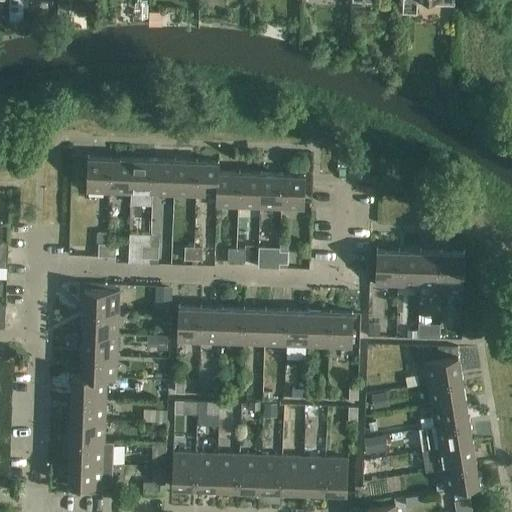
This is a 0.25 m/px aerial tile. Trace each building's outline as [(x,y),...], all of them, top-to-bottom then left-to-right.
[(10,0),(9,20),(24,20),(24,0),(10,0)] [(454,5),(454,0),(403,0),(403,11),(417,11),(417,3),(454,5)] [(109,192),(110,158),(88,157),(87,192),(109,192)] [(130,193),(132,158),(110,158),(109,192),(130,193)] [(152,206),(152,194),(154,159),(132,158),(130,193),(130,205),(152,206)] [(174,195),(175,160),(154,159),(152,194),(174,195)] [(196,196),(197,161),(175,160),(174,195),(196,196)] [(218,171),(219,171),(219,162),(197,161),(196,196),(217,196),(218,196),(218,171)] [(240,172),(219,171),(218,171),(218,196),(217,196),(216,206),(239,207),(240,172)] [(261,208),(262,173),(240,172),(239,207),(261,208)] [(283,208),(284,174),(262,173),(261,208),(283,208)] [(306,174),(284,174),(283,208),(304,209),(306,174)] [(0,265),(7,265),(8,255),(8,242),(2,242),(3,222),(0,221),(0,265)] [(203,241),(202,247),(202,260),(202,266),(213,266),(214,241),(203,241)] [(107,257),(108,244),(99,243),(99,256),(107,257)] [(246,243),(246,249),(245,262),(245,267),(259,268),(259,249),(259,243),(246,243)] [(116,244),(108,244),(107,257),(116,257),(116,244)] [(150,258),(151,245),(142,245),(142,258),(150,258)] [(159,246),(151,245),(150,258),(159,258),(159,246)] [(193,260),(194,247),(185,247),(185,259),(193,260)] [(202,247),(194,247),(193,260),(202,260),(202,247)] [(237,261),(237,248),(228,248),(228,261),(237,261)] [(246,249),(237,248),(237,261),(245,262),(246,249)] [(398,285),(399,250),(377,249),(376,284),(398,285)] [(279,263),(280,250),(272,250),(271,263),(279,263)] [(289,250),(280,250),(279,263),(288,263),(289,250)] [(420,286),(421,251),(399,250),(398,285),(420,286)] [(442,287),(443,252),(421,251),(420,286),(442,287)] [(464,287),(465,253),(443,252),(442,287),(464,287)] [(85,288),(84,310),(119,312),(120,290),(85,288)] [(199,342),(201,307),(179,306),(178,341),(199,342)] [(221,343),(223,308),(201,307),(199,342),(221,343)] [(243,343),(244,309),(223,308),(221,343),(243,343)] [(265,344),(266,309),(244,309),(243,343),(265,344)] [(287,345),(288,310),(266,309),(265,344),(287,345)] [(118,333),(119,312),(84,310),(84,332),(118,333)] [(308,346),(310,311),(288,310),(287,345),(308,346)] [(330,346),(332,312),(310,311),(308,346),(330,346)] [(353,313),(332,312),(330,346),(352,347),(353,313)] [(369,323),(369,335),(380,336),(380,324),(369,323)] [(117,355),(118,333),(84,332),(83,354),(117,355)] [(159,336),(158,350),(169,351),(170,337),(159,336)] [(117,378),(117,355),(83,354),(82,375),(82,376),(107,377),(117,378)] [(424,361),(428,382),(462,377),(459,355),(424,361)] [(106,399),(107,377),(82,376),(82,375),(72,375),(72,397),(106,399)] [(466,399),(462,377),(428,382),(431,404),(466,399)] [(176,392),(185,393),(185,380),(176,380),(176,392)] [(359,386),(350,386),(349,398),(359,399),(359,386)] [(385,393),(372,395),(374,409),(388,407),(385,393)] [(106,420),(106,399),(72,397),(71,419),(106,420)] [(469,420),(466,399),(431,404),(435,425),(469,420)] [(175,413),(184,413),(184,401),(176,400),(175,413)] [(251,402),(250,410),(259,410),(259,402),(251,402)] [(358,407),(349,406),(349,420),(358,420),(358,407)] [(291,407),(291,419),(303,419),(303,407),(291,407)] [(156,409),(156,421),(168,422),(168,410),(156,409)] [(105,442),(106,420),(71,419),(70,441),(105,442)] [(435,425),(419,428),(423,449),(473,442),(469,420),(435,425)] [(384,436),(365,439),(367,454),(386,451),(384,436)] [(70,441),(69,463),(104,464),(113,464),(114,442),(105,442),(70,441)] [(477,463),(473,442),(423,449),(426,471),(442,469),(477,463)] [(194,487),(196,453),(174,452),(173,486),(194,487)] [(216,488),(217,453),(196,453),(194,487),(216,488)] [(238,489),(239,454),(217,453),(216,488),(238,489)] [(260,490),(261,455),(239,454),(238,489),(260,490)] [(282,490),(283,456),(261,455),(260,490),(282,490)] [(304,491),(305,456),(283,456),(282,490),(304,491)] [(325,492),(327,457),(305,456),(304,491),(325,492)] [(348,458),(327,457),(325,492),(347,493),(348,458)] [(378,460),(366,462),(368,474),(380,472),(378,460)] [(69,463),(69,484),(75,485),(103,486),(113,486),(113,464),(104,464),(69,463)] [(480,485),(477,463),(442,469),(446,490),(453,489),(468,487),(480,485)] [(468,487),(453,489),(455,501),(469,499),(468,487)]
